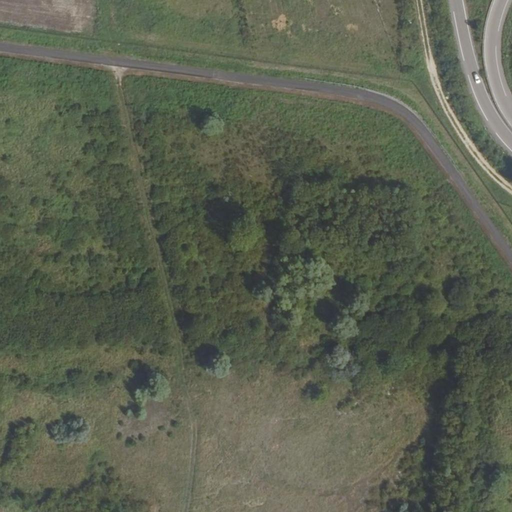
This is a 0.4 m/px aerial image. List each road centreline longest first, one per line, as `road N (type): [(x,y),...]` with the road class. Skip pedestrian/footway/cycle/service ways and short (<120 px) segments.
road 1 (track): [(113,69),(169,330),(199,427),(182,511)]
road 2 (track): [(421,0),(435,76),(459,134),(511,188)]
road 3 (trunk): [(448,0),(469,85),(497,137),(511,148)]
road 4 (trunk): [(511,116),(490,62),(497,0)]
